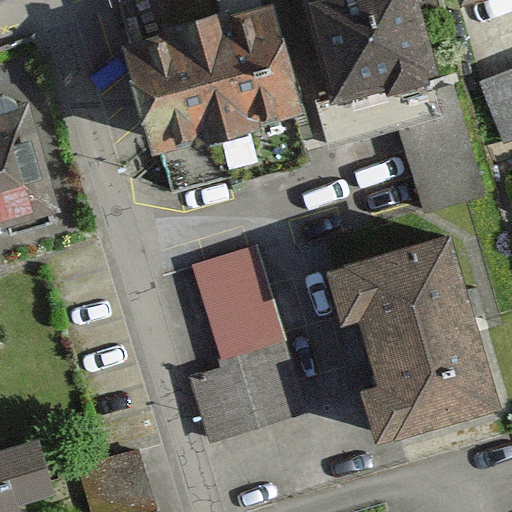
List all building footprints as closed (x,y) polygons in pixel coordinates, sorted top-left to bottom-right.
[(234,0),(119,33),(150,141),(293,99),(263,0),(234,0)] [(303,0),(328,92),(431,65),(414,0),(303,0)] [(508,147),(511,145),(511,67),(482,80),(508,147)] [(0,212),(49,199),(17,91),(0,95),(0,212)] [(469,103),(409,121),(433,201),(493,184),(469,103)] [(374,434),(495,395),(440,225),(319,263),(337,318),(354,313),(374,376),(357,382),(374,434)] [(213,440),(308,410),(256,246),(195,265),(230,373),(195,384),(213,440)] [(34,433),(0,443),(0,511),(18,511),(14,497),(50,486),(34,433)]
